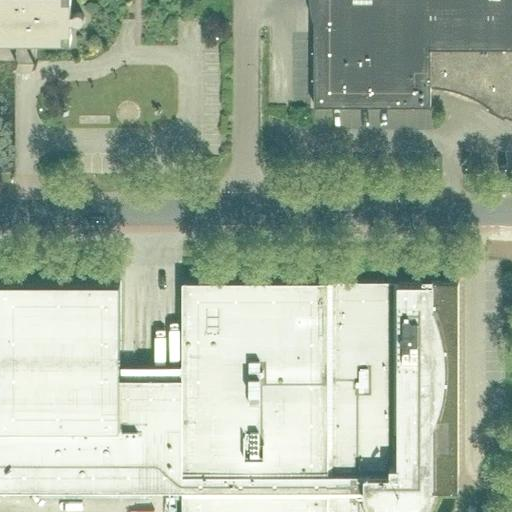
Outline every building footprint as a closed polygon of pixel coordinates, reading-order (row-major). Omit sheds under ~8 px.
[(0,0),(0,43),(71,43),(71,23),(74,23),(76,24),(77,25),(79,25),(81,24),(82,23),(83,22),(84,22),(84,21),(84,20),(85,19),(85,18),(84,16),(84,15),(83,14),(82,13),(80,12),(79,12),(77,12),(76,12),(74,13),(71,13),(70,0),(0,0)] [(511,0),(319,0),(320,22),(314,22),(314,105),(430,105),(431,86),(436,87),(443,88),(451,89),(456,90),(461,92),(468,95),(473,97),(478,99),(484,103),(488,106),(490,108),(505,116),(511,118),(511,0)] [(349,110),(350,130),(410,129),(410,109),(349,110)] [(330,111),(330,122),(344,122),(344,111),(330,111)] [(183,377),(120,377),(120,281),(0,280),(0,488),(183,489),(182,511),(424,511),(426,511),(428,507),(430,505),(431,502),(432,499),(433,496),(434,493),(434,489),(458,489),(458,280),(434,280),(434,275),(423,275),(423,280),(398,280),(398,281),(183,281),(183,377)]
